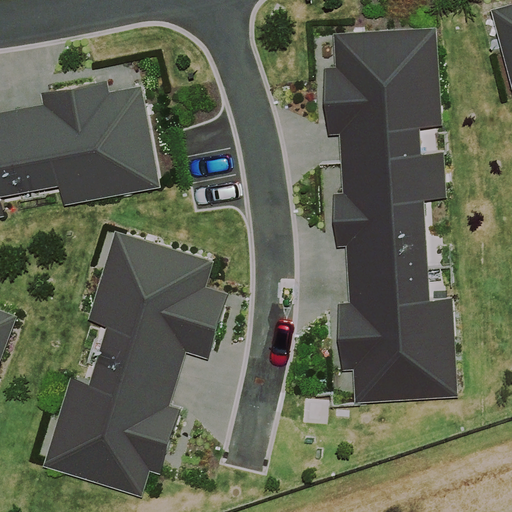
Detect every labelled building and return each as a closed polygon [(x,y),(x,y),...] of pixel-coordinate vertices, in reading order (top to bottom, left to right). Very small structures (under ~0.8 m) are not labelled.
[(511,37),(490,45),(511,113),(511,37)] [(465,403),(448,39),(346,44),(363,408),(465,403)] [(0,105),(0,231),(203,196),(182,75),(0,105)] [(184,511),(251,270),(143,240),(75,487),(165,511),(184,511)] [(0,488),(54,337),(0,317),(0,488)]
